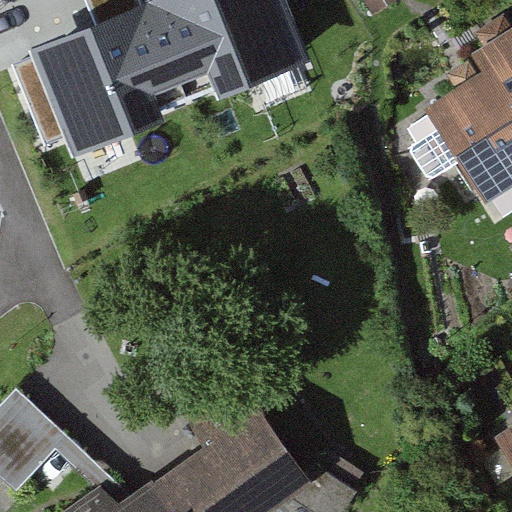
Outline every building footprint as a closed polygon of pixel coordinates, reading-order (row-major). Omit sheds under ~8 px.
[(99,29),(32,56),(75,165),(313,71),(284,0),(172,0),(143,12),(99,29)] [(138,0),(86,0),(99,29),(143,12),(138,0)] [(397,0),(366,0),(374,14),(397,0)] [(497,77),(447,107),(506,202),(511,197),(511,39),(484,56),(497,77)] [(407,134),(436,183),(466,165),(437,116),(407,134)] [(123,483),(83,511),(283,511),(333,476),(253,367),(197,408),(222,442),(139,504),(123,483)] [(92,446),(32,385),(0,415),(0,459),(38,498),(92,446)]
